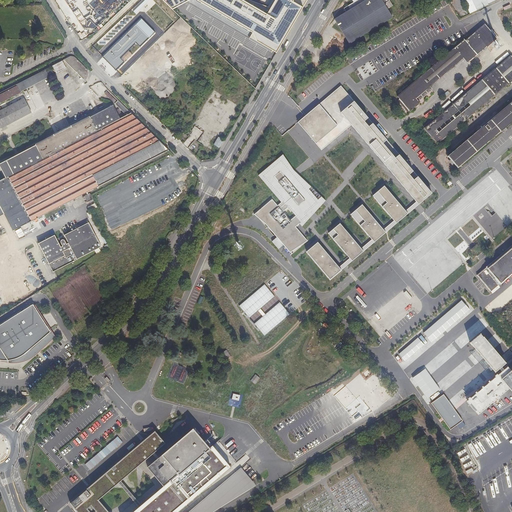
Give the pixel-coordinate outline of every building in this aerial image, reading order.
[(84,35),(113,19),(102,0),(61,0),(67,11),(84,2),(90,13),(76,21),(84,35)] [(278,0),(274,8),(252,0),(162,0),(175,11),(194,0),(255,34),(253,37),(277,51),(307,0),(278,0)] [(343,8),(345,12),(334,18),(349,43),(392,16),(386,8),(392,4),(389,0),(351,0),(353,2),(343,8)] [(475,10),(497,0),(470,0),(471,1),(472,4),(475,10)] [(411,111),(419,104),(416,100),(462,61),(466,65),(496,40),(485,26),(466,41),(465,41),(399,97),(411,111)] [(172,27),(147,73),(154,76),(179,30),(172,27)] [(75,57),(71,56),(61,61),(84,83),(85,82),(87,80),(88,78),(88,76),(89,74),(89,72),(87,69),(75,57)] [(437,144),(453,131),(458,127),(486,104),(491,100),(511,81),(511,58),(511,57),(425,130),(437,144)] [(355,69),(361,80),(377,72),(371,61),(355,69)] [(63,71),(58,62),(52,66),(56,74),(63,71)] [(46,73),(45,70),(17,84),(18,86),(0,95),(0,102),(0,104),(21,93),(21,92),(41,82),(53,75),(51,71),(46,73)] [(343,86),(319,104),(337,126),(316,144),(321,150),(351,126),(419,205),(432,193),(418,177),(414,180),(410,175),(413,171),(343,86)] [(93,93),(101,101),(110,92),(109,91),(108,90),(106,89),(104,89),(102,90),(93,93)] [(169,150),(159,140),(118,100),(115,103),(127,114),(120,118),(113,105),(90,117),(89,116),(83,120),(40,142),(35,145),(35,146),(0,163),(0,165),(6,177),(0,180),(0,205),(5,214),(13,231),(169,150)] [(0,128),(30,113),(23,100),(3,110),(0,103),(0,128)] [(511,103),(448,157),(456,167),(511,121),(511,120),(511,103)] [(298,122),(316,144),(337,126),(319,104),(306,115),(298,122)] [(228,109),(217,128),(224,132),(235,113),(228,109)] [(273,199),(256,215),(290,253),(308,241),(304,237),(296,227),(301,223),(305,227),(312,219),(316,214),(324,205),(327,201),(326,200),(299,174),(297,171),(285,155),(260,175),(283,202),(278,205),(273,199)] [(384,186),(372,196),(395,221),(397,223),(408,213),(384,186)] [(83,199),(86,205),(94,201),(90,195),(83,199)] [(494,237),(511,222),(511,195),(511,197),(508,196),(508,199),(510,202),(506,218),(500,217),(498,214),(495,213),(491,216),(486,209),(483,208),(476,213),(475,217),(486,231),(488,231),(492,236),(494,237)] [(362,205),(350,214),(375,242),(386,232),(362,205)] [(340,223),(328,234),(350,258),(352,261),(363,251),(340,223)] [(68,246),(66,242),(65,242),(65,241),(64,241),(63,241),(63,242),(62,242),(62,243),(62,244),(64,248),(62,249),(56,237),(40,246),(55,274),(96,251),(100,249),(103,248),(90,224),(65,237),(70,245),(68,246)] [(319,244),(308,253),(330,280),(342,270),(319,244)] [(511,246),(481,274),(496,291),(511,276),(511,246)] [(459,267),(460,261),(452,252),(447,251),(445,254),(444,259),(441,261),(437,259),(436,263),(441,264),(439,268),(436,268),(435,275),(431,273),(429,270),(427,274),(423,270),(420,269),(415,273),(417,274),(413,278),(426,293),(428,294),(459,267)] [(269,317),(283,310),(276,296),(277,295),(274,288),(276,286),(270,275),(265,278),(259,268),(247,274),(260,297),(258,298),(269,317)] [(247,334),(223,290),(217,293),(241,337),(247,334)] [(462,340),(475,329),(453,303),(440,314),(462,340)] [(52,331),(33,304),(0,325),(0,348),(8,361),(14,360),(19,358),(23,356),(25,354),(52,331)] [(505,364),(507,363),(479,330),(467,339),(495,373),(500,369),(505,364)] [(52,331),(25,354),(23,356),(19,358),(14,360),(8,361),(8,363),(17,363),(26,361),(37,354),(55,336),(52,331)] [(511,370),(510,367),(501,375),(470,402),(479,415),(511,389),(511,390),(511,370)] [(423,403),(429,399),(423,391),(417,395),(423,403)] [(233,398),(229,397),(228,405),(239,408),(242,395),(234,394),(233,398)] [(463,421),(444,395),(431,404),(451,430),(463,421)] [(147,434),(94,481),(91,485),(70,504),(77,511),(109,511),(98,498),(117,482),(119,480),(144,457),(149,462),(139,471),(156,489),(140,503),(138,505),(130,511),(173,511),(223,468),(204,446),(201,449),(185,430),(151,460),(147,455),(157,446),(147,434)] [(119,437),(83,465),(88,471),(124,443),(119,437)] [(227,473),(242,490),(248,486),(233,468),(227,473)] [(209,511),(242,490),(227,473),(183,511),(209,511)] [(140,503),(119,480),(117,482),(138,505),(140,503)]
